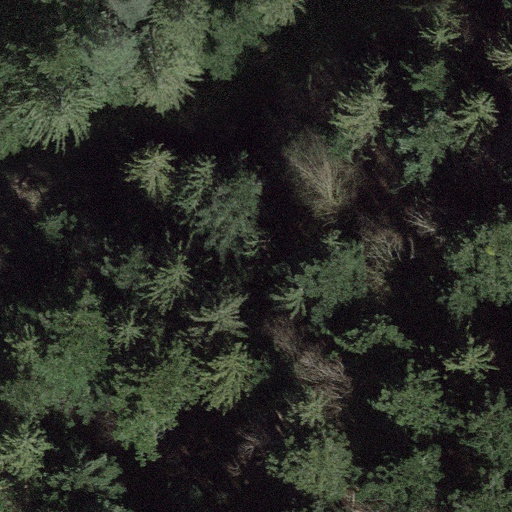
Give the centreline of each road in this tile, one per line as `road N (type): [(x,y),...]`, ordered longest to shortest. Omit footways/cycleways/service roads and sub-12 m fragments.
road 1 (track): [(267,511),(407,307),(511,204)]
road 2 (track): [(0,224),(133,0)]
